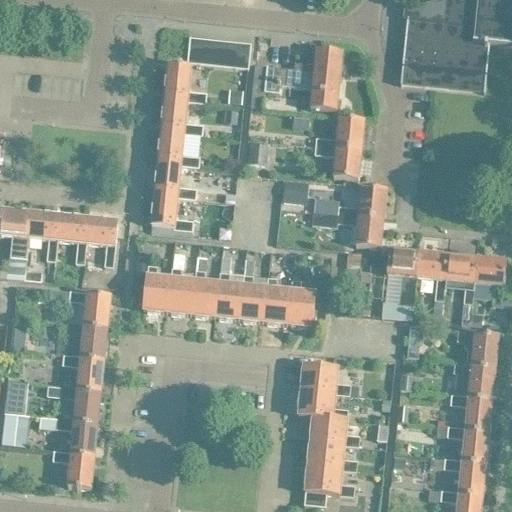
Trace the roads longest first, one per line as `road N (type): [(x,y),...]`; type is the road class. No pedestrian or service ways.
road 1 (residential): [(107,7),(372,33)]
road 2 (residential): [(145,511),(159,365),(263,375)]
road 3 (residential): [(14,111),(96,119),(107,7)]
road 4 (residential): [(388,168),(395,108),(372,33)]
road 5 (residential): [(276,511),(281,450),(263,375)]
